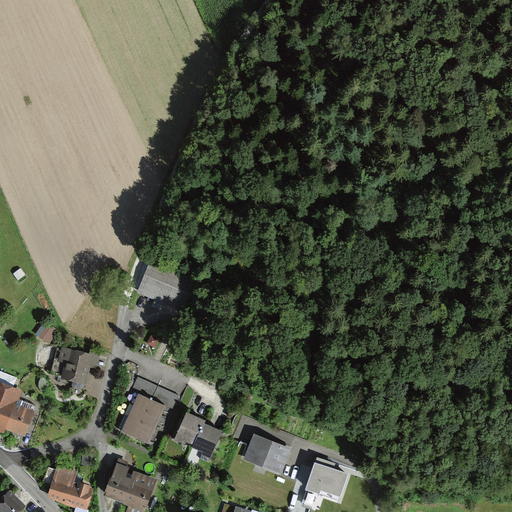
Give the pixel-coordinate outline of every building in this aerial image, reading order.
[(193,279),(150,261),(137,292),(180,310),(193,279)] [(44,322),(36,334),(50,343),(58,331),(44,322)] [(154,348),(159,340),(151,336),(147,344),(154,348)] [(60,378),(73,381),(72,385),(74,388),(80,389),(84,388),(85,383),(86,383),(90,366),(96,368),(99,356),(57,345),(50,373),(61,376),(60,378)] [(138,394),(121,432),(149,444),(166,406),(173,410),(179,395),(138,377),(132,391),(138,394)] [(5,428),(25,436),(34,412),(17,406),(22,391),(0,382),(0,431),(4,433),(5,428)] [(186,410),(175,434),(191,441),(201,417),(186,410)] [(220,428),(204,421),(192,448),(208,454),(220,428)] [(244,460),(280,474),(290,450),(254,435),(244,460)] [(144,511),(157,480),(134,471),(131,477),(127,475),(130,467),(127,466),(129,463),(120,459),(106,496),(130,505),(127,511),(144,511)] [(340,496),(340,497),(348,474),(315,463),(306,489),(338,500),(340,496)] [(47,498),(86,510),(93,490),(89,488),(89,486),(79,483),(77,489),(72,487),(77,472),(57,465),(47,498)] [(0,500),(0,511),(19,511),(26,506),(10,491),(0,500)]
